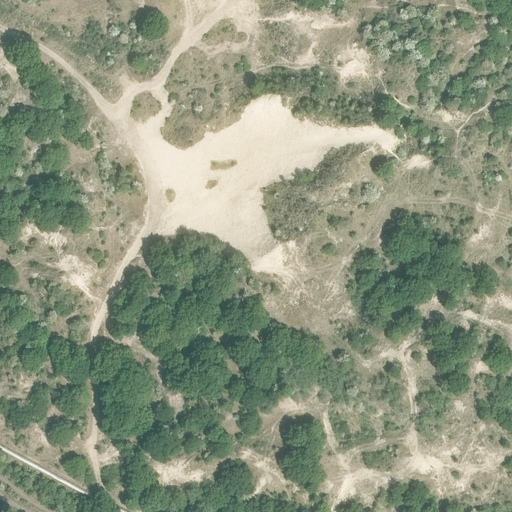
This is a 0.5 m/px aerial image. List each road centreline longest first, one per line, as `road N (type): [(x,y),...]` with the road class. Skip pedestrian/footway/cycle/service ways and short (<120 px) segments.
road 1 (track): [(138,511),(100,487),(91,360),(117,276),(159,219),(157,201),(140,152),(111,111),(56,56),(0,27)]
road 2 (track): [(159,219),(222,186),(254,154),(329,138),(378,140)]
road 3 (track): [(118,122),(127,94),(155,85),(172,57),(234,0)]
